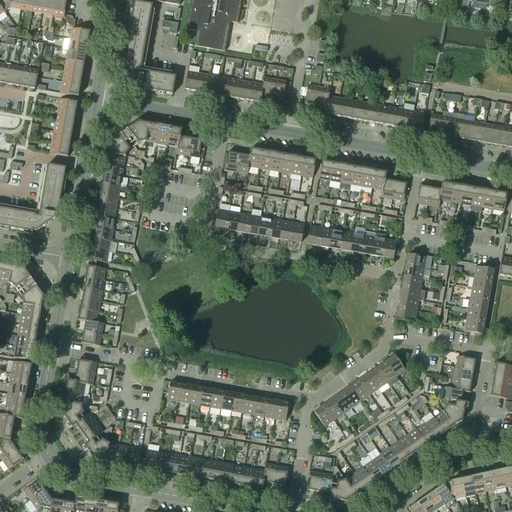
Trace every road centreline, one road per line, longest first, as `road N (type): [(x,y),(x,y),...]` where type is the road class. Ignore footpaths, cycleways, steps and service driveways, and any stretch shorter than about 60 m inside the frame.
road 1 (residential): [(396,276),(203,244),(225,122)]
road 2 (residential): [(308,400),(115,359)]
road 3 (residential): [(173,112),(183,60),(150,54),(160,4)]
road 4 (residential): [(288,132),(312,0)]
road 5 (residential): [(418,156),(288,132)]
road 6 (residential): [(396,276),(418,156)]
